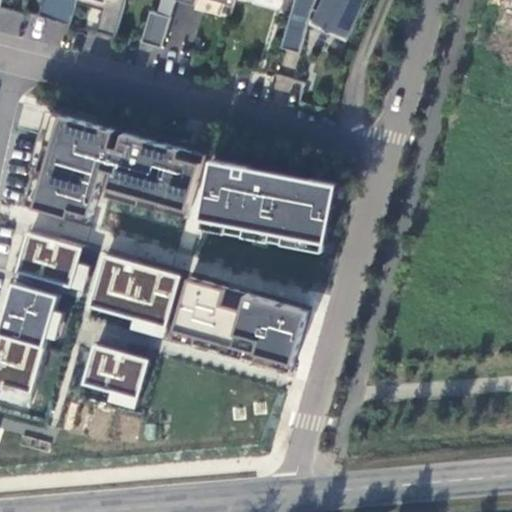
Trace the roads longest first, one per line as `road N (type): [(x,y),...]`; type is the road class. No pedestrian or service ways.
road 1 (residential): [(17,60),(389,161)]
road 2 (residential): [(389,161),(296,499)]
road 3 (tertiary): [(69,511),(296,499)]
road 4 (tertiary): [(296,499),(511,479)]
road 5 (residential): [(434,0),(389,161)]
